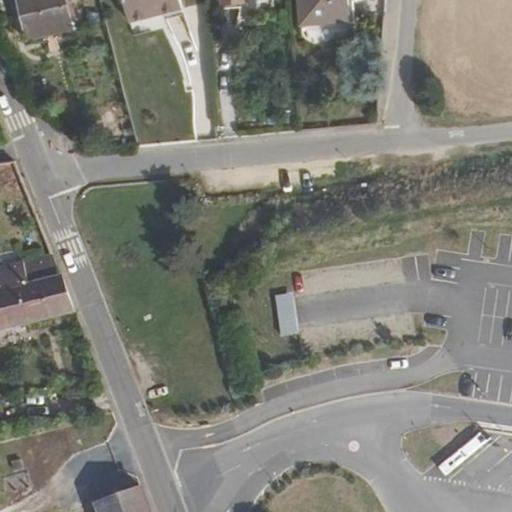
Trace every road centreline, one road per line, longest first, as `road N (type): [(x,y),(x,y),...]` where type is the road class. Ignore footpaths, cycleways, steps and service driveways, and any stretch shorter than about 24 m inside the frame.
road 1 (tertiary): [(38,169),(175,511)]
road 2 (residential): [(38,169),(397,142)]
road 3 (residential): [(397,142),(407,0)]
